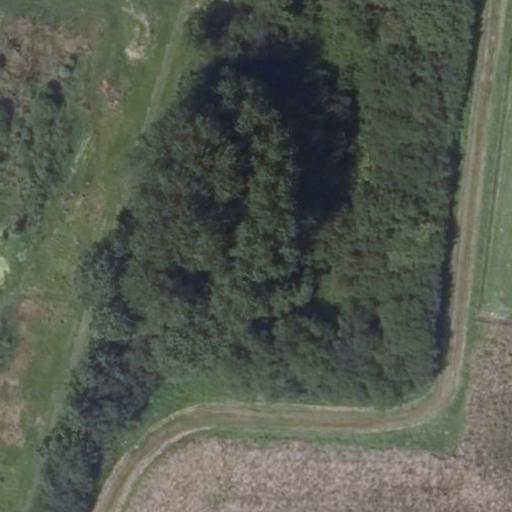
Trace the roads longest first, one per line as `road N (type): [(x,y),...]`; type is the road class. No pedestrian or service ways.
road 1 (track): [(209,0),(179,57),(32,511)]
road 2 (track): [(454,335),(450,378),(427,406),(400,417),(215,411),(177,420),(144,442),(103,511)]
